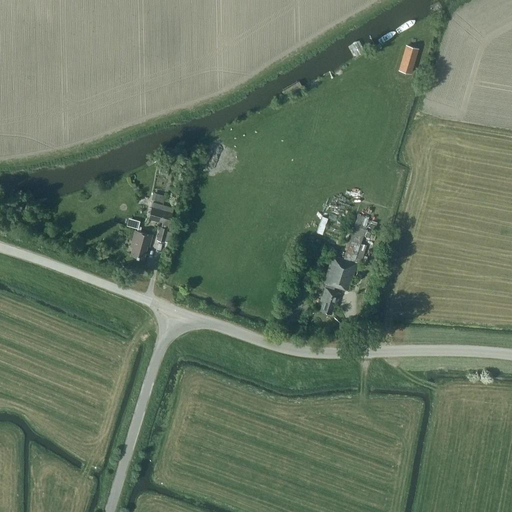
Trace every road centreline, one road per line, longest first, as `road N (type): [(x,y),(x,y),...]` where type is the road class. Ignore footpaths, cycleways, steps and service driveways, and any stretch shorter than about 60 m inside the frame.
road 1 (tertiary): [(511,354),(309,352),(174,310)]
road 2 (tertiary): [(109,511),(174,310)]
road 3 (unclassified): [(174,310),(0,247)]
